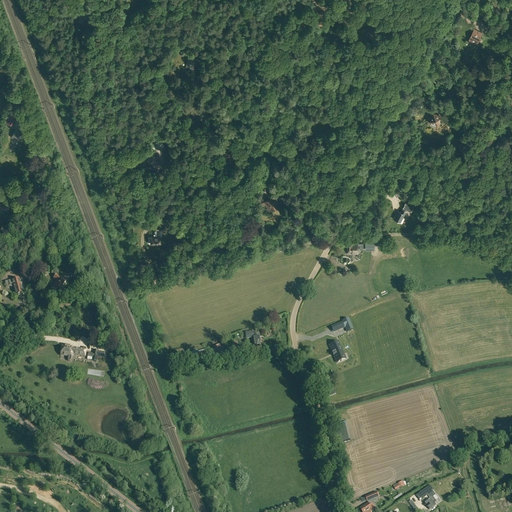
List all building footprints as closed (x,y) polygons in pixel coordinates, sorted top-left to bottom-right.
[(78,21),(83,23),(85,18),(89,20),(91,17),(92,18),(94,15),(83,10),(82,13),(78,21)] [(486,32),(494,36),(497,30),(489,26),(486,32)] [(468,42),(474,45),(475,43),(477,44),(483,33),(474,29),(468,42)] [(186,68),(194,69),(196,58),(187,56),(186,68)] [(199,110),(200,115),(207,114),(206,106),(203,106),(203,108),(200,109),(199,110)] [(432,125),(438,128),(439,125),(438,124),(441,116),(433,113),(431,117),(430,116),(428,120),(429,121),(429,122),(433,124),(432,125)] [(12,125),(15,117),(10,115),(7,123),(12,125)] [(319,122),(329,124),(331,117),(321,115),(319,122)] [(11,137),(18,142),(22,137),(23,135),(20,133),(17,130),(11,137)] [(151,144),(154,150),(164,147),(162,140),(151,144)] [(259,187),(266,188),(269,162),(271,150),(265,149),(263,162),(259,187)] [(154,163),(155,165),(159,163),(158,161),(156,162),(153,152),(146,154),(147,158),(146,158),(148,163),(149,162),(149,164),(154,163)] [(227,162),(232,164),(235,154),(231,153),(230,154),(225,152),(224,157),(229,159),(227,162)] [(396,193),(397,197),(402,194),(398,187),(392,190),(394,194),(396,193)] [(264,202),(269,211),(280,205),(274,196),(264,202)] [(0,209),(8,212),(10,201),(0,198),(0,209)] [(406,211),(404,210),(406,208),(410,210),(413,206),(405,203),(402,209),(400,212),(398,211),(394,219),(402,223),(405,218),(403,217),(406,211)] [(154,244),(160,244),(160,237),(162,237),(162,230),(166,230),(166,226),(167,226),(167,221),(155,221),(155,237),(148,237),(148,243),(152,243),(152,244),(153,244),(154,244)] [(347,242),(347,254),(358,254),(358,246),(358,244),(358,243),(352,243),(352,240),(349,240),(349,242),(347,242)] [(365,242),(365,250),(375,250),(374,245),(378,244),(378,241),(365,242)] [(42,268),(45,273),(48,271),(46,268),(48,266),(45,261),(38,266),(40,270),(42,268)] [(51,287),(56,291),(61,284),(63,285),(66,281),(56,274),(54,278),(56,280),(51,287)] [(18,294),(18,296),(21,295),(21,293),(23,292),(19,279),(8,282),(9,285),(13,285),(14,289),(13,289),(13,291),(14,291),(15,295),(18,294)] [(348,318),(346,319),(343,321),(343,322),(341,322),(337,324),(338,329),(344,326),(345,326),(345,327),(347,332),(353,329),(348,318)] [(252,338),(253,346),(261,345),(259,333),(255,334),(255,331),(245,333),(246,338),(252,338)] [(330,345),(333,353),(332,353),(333,353),(334,355),(334,356),(333,356),(334,356),(337,363),(344,360),(342,354),(343,354),(338,341),(330,345)] [(230,353),(231,355),(239,352),(236,345),(228,348),(228,349),(225,350),(227,354),(230,353)] [(69,360),(70,360),(71,356),(72,356),(72,354),(85,356),(86,350),(70,347),(65,346),(62,346),(61,355),(69,356),(68,359),(69,360)] [(89,353),(88,356),(91,357),(91,356),(93,356),(92,360),(98,361),(99,356),(104,357),(105,353),(98,352),(99,350),(94,350),(93,353),(89,353)] [(206,350),(197,352),(197,351),(192,352),(194,361),(199,360),(199,358),(211,355),(210,351),(206,352),(206,350)] [(324,393),(326,398),(336,394),(334,389),(324,393)] [(339,442),(351,439),(346,423),(335,427),(339,442)] [(420,500),(427,495),(430,499),(424,503),(426,505),(427,505),(426,505),(429,503),(430,505),(427,507),(428,507),(430,510),(436,505),(434,502),(436,501),(433,497),(435,495),(432,490),(434,490),(430,485),(417,495),(420,500)] [(365,497),(368,502),(379,497),(377,492),(365,497)] [(371,511),(373,511),(377,509),(372,501),(360,508),(362,511),(371,511)] [(407,501),(403,505),(408,511),(411,511),(414,510),(407,501)]
